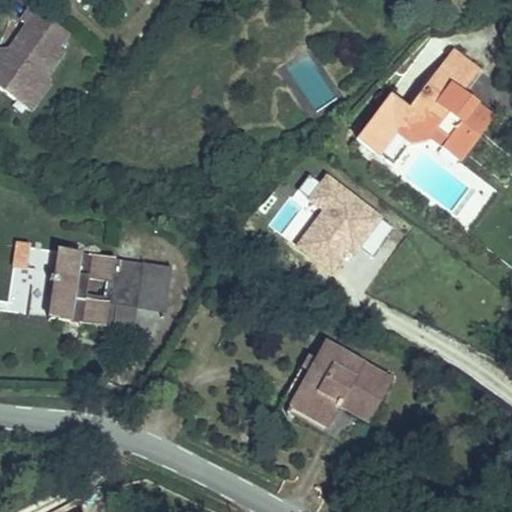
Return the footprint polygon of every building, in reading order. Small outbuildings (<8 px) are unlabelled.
[(0,92),(7,98),(17,83),(27,90),(35,77),(56,47),(50,43),(59,30),(22,4),(13,18),(18,22),(0,48),(0,92)] [(477,69),(453,51),(435,76),(436,76),(459,93),(477,69)] [(459,161),(492,117),(474,104),(463,96),(459,93),(436,76),(435,76),(409,109),(389,94),(356,140),(378,156),(392,167),(409,144),(410,143),(429,139),(441,148),(459,161)] [(41,81),(35,77),(27,90),(17,83),(7,98),(22,108),(41,81)] [(372,259),(395,228),(317,170),(272,231),(333,276),(355,246),(372,259)] [(142,265),(58,252),(48,316),(69,319),(70,314),(78,316),(78,321),(99,324),(98,330),(112,332),(113,326),(133,328),(136,307),(142,265)] [(163,312),(169,268),(142,265),(136,307),(163,312)] [(45,293),(48,271),(28,269),(24,291),(45,293)] [(370,415),(390,380),(323,343),(315,358),(313,361),(292,400),(329,420),(337,406),(338,406),(342,397),(351,401),(350,404),(370,415)] [(313,361),(315,358),(309,355),(282,402),(287,406),(288,406),(292,400),(313,361)] [(350,404),(351,401),(342,397),(338,406),(337,406),(363,420),(366,422),(370,415),(350,404)] [(329,420),(292,400),(288,406),(325,427),(326,426),(329,420)]
